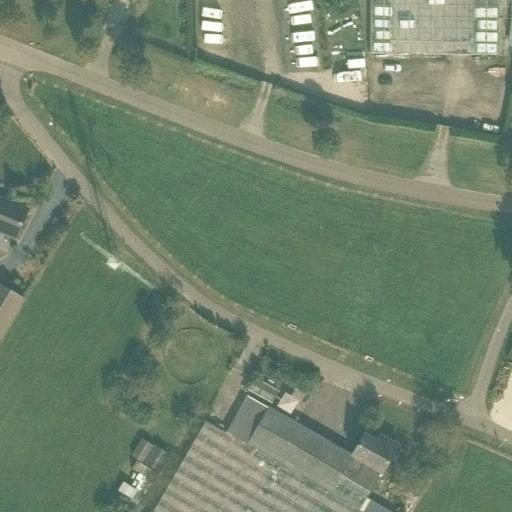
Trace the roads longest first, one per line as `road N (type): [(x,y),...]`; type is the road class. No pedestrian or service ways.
road 1 (unclassified): [(468,424),(219,316),(115,225),(0,86)]
road 2 (unclassified): [(0,46),(263,149),(409,190),(511,206)]
road 3 (unclassified): [(468,424),(511,305)]
